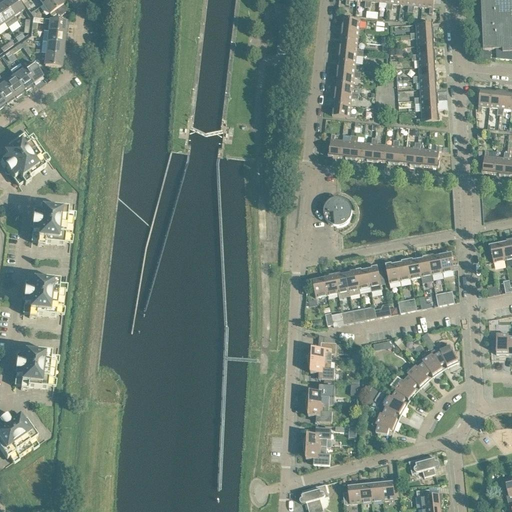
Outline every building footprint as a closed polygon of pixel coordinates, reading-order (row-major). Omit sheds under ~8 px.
[(24,10),(16,0),(10,0),(5,4),(14,17),(24,10)] [(51,0),(43,6),(50,15),(52,18),(57,14),(58,16),(61,16),(65,14),(66,10),(58,0),(51,0)] [(368,9),(368,0),(357,0),(358,2),(366,2),(365,9),(368,9)] [(379,4),(379,0),(368,0),(368,9),(371,10),(372,3),(379,4)] [(389,12),(390,0),(379,0),(379,4),(387,5),(386,11),(389,12)] [(401,6),(401,0),(390,0),(389,12),(392,12),(393,5),(401,6)] [(411,14),(412,0),(401,0),(401,6),(408,7),(408,14),(411,14)] [(422,9),(423,0),(412,0),(411,14),(414,14),(414,8),(422,9)] [(423,0),(422,9),(430,9),(429,15),(433,15),(434,0),(423,0)] [(511,0),(481,2),(481,3),(482,3),(484,50),(483,50),(483,51),(493,51),(503,50),(503,53),(511,53),(511,0)] [(14,17),(5,4),(0,7),(0,16),(5,24),(8,28),(18,22),(14,17)] [(277,55),(288,56),(293,7),(275,5),(278,20),(282,21),(279,48),(278,48),(277,55)] [(66,22),(50,21),(45,20),(44,32),(65,34),(65,33),(67,34),(68,27),(66,27),(66,22)] [(360,30),(360,22),(344,20),(344,25),(343,25),(342,31),(366,34),(366,31),(360,30)] [(433,31),(433,25),(416,26),(417,34),(411,35),(411,38),(434,36),(434,31),(433,31)] [(365,37),(366,34),(342,31),(341,37),(343,37),(342,42),(358,44),(359,36),(365,37)] [(65,34),(44,32),(42,43),(64,46),(64,45),(66,45),(67,39),(64,38),(65,34)] [(435,42),(434,36),(411,38),(411,41),(417,40),(418,48),(434,47),(434,42),(435,42)] [(357,51),(358,44),(342,42),(341,47),(340,47),(340,53),(363,55),(364,52),(357,51)] [(64,46),(42,43),(41,55),(46,55),(62,57),(62,56),(65,56),(66,50),(63,50),(64,46)] [(13,55),(23,48),(21,47),(20,45),(10,52),(13,55)] [(434,52),(434,47),(418,48),(418,56),(412,56),(412,60),(436,58),(435,52),(434,52)] [(363,58),(363,55),(340,53),(339,58),(340,58),(340,63),(356,65),(357,57),(363,58)] [(61,69),(62,57),(46,55),(45,67),(61,69)] [(436,64),(436,58),(412,60),(412,62),(419,62),(419,70),(435,69),(435,64),(436,64)] [(355,73),(356,65),(340,63),(339,68),(338,68),(337,74),(361,77),(361,74),(355,73)] [(39,80),(43,77),(33,64),(24,71),(33,84),(34,84),(35,86),(40,82),(39,80)] [(436,74),(435,69),(419,70),(420,78),(413,78),(413,81),(437,80),(437,74),(436,74)] [(15,77),(24,91),(24,90),(26,92),(31,88),(30,86),(33,84),(24,71),(15,77)] [(361,80),(361,77),(337,74),(337,80),(338,80),(337,85),(353,87),(354,79),(361,80)] [(20,93),(24,91),(15,77),(5,84),(14,97),(15,97),(16,99),(22,95),(20,93)] [(0,79),(0,96),(5,104),(6,103),(7,105),(12,101),(11,99),(14,97),(5,84),(2,79),(0,79)] [(438,85),(437,80),(413,81),(414,84),(420,83),(421,91),(437,90),(436,85),(438,85)] [(353,94),(353,87),(337,85),(337,90),(336,90),(335,95),(359,98),(359,95),(353,94)] [(437,95),(437,90),(421,91),(421,99),(415,100),(415,102),(439,101),(438,95),(437,95)] [(490,109),(492,93),(479,92),(479,98),(480,98),(478,113),(482,114),(482,108),(490,109)] [(500,117),(503,93),(497,92),(497,93),(492,93),(490,109),(498,110),(497,116),(500,117)] [(511,111),(511,107),(511,95),(508,95),(508,94),(503,93),(500,117),(503,117),(504,111),(511,111)] [(358,101),(359,98),(335,95),(334,101),(336,101),(335,106),(351,108),(352,100),(358,101)] [(439,107),(439,101),(415,102),(415,105),(421,105),(422,113),(438,112),(438,107),(439,107)] [(350,116),(351,108),(335,106),(334,111),(333,111),(333,117),(355,120),(356,117),(350,116)] [(438,117),(438,112),(422,113),(422,121),(417,121),(417,125),(440,123),(440,117),(438,117)] [(341,159),(342,143),(335,142),(335,136),(332,136),(330,151),(329,151),(328,157),(341,159)] [(31,137),(31,138),(26,141),(24,138),(8,149),(10,152),(4,156),(7,160),(2,163),(5,168),(4,169),(9,177),(11,176),(19,187),(24,184),(25,186),(31,182),(30,180),(45,169),(43,166),(48,162),(31,137)] [(351,161),(354,137),(351,137),(350,143),(342,143),(341,159),(346,159),(346,160),(351,161)] [(362,161),(364,145),(356,144),(357,138),(354,137),(351,161),(357,162),(357,160),(362,161)] [(373,163),(375,140),(372,139),(372,146),(364,145),(362,161),(367,162),(367,163),(373,163)] [(384,163),(385,147),(378,146),(378,140),(375,140),(373,163),(378,164),(379,163),(384,163)] [(394,166),(397,142),(394,142),(393,148),(385,147),(384,163),(389,164),(389,165),(394,166)] [(405,166),(407,150),(399,149),(400,142),(397,142),(394,166),(400,166),(400,165),(405,166)] [(416,168),(418,144),(415,144),(415,150),(407,150),(405,166),(410,166),(410,167),(416,168)] [(427,168),(428,152),(421,151),(421,145),(418,144),(416,168),(421,169),(421,167),(427,168)] [(436,153),(428,152),(427,168),(439,169),(440,163),(438,163),(440,148),(437,147),(436,153)] [(494,175),(496,159),(488,158),(489,153),(485,152),(484,168),(483,168),(482,174),(494,175)] [(505,178),(507,154),(505,154),(504,160),(496,159),(494,175),(499,176),(499,177),(505,178)] [(350,206),(348,204),(344,201),(341,200),(337,200),(334,200),(330,202),(328,204),(325,207),(324,211),(324,215),(325,218),(326,222),(328,224),(331,226),(334,228),(338,228),(341,228),(344,227),(347,225),(350,222),(351,219),(352,216),(352,212),(351,209),(350,206)] [(74,214),(73,214),(68,213),(68,210),(48,208),(48,211),(41,210),(41,215),(35,214),(34,220),(33,220),(32,229),(33,230),(32,244),(37,244),(37,247),(45,247),(45,245),(64,247),(64,244),(70,245),(74,214)] [(511,260),(511,241),(507,242),(507,243),(502,244),(505,262),(511,260)] [(505,262),(502,244),(489,247),(490,253),(491,253),(494,264),(505,262)] [(452,254),(439,257),(443,274),(454,272),(452,260),(453,260),(452,254)] [(443,274),(439,257),(434,258),(434,256),(428,258),(432,276),(443,274)] [(432,276),(428,258),(423,259),(423,260),(418,261),(422,279),(432,276)] [(422,279),(418,261),(413,262),(413,261),(407,262),(411,281),(422,279)] [(411,281),(407,262),(402,263),(402,264),(397,265),(400,283),(411,281)] [(400,283),(397,265),(392,266),(392,265),(386,266),(390,290),(401,287),(400,283)] [(382,291),(378,268),(372,269),(372,270),(367,271),(370,289),(371,293),(382,291)] [(370,289),(367,271),(362,272),(362,271),(356,272),(360,291),(361,295),(371,293),(370,289)] [(360,291),(356,272),(350,273),(351,274),(346,275),(349,293),(350,297),(361,295),(360,291)] [(349,293),(346,275),(341,276),(340,275),(335,276),(338,295),(339,300),(350,297),(349,293)] [(338,295),(335,276),(329,277),(329,278),(324,279),(328,297),(338,295)] [(328,297),(324,279),(312,282),(313,288),(314,288),(316,299),(328,297)] [(65,286),(60,285),(60,282),(40,280),(40,283),(33,282),(33,287),(27,286),(26,292),(24,292),(23,301),(25,301),(23,315),(29,316),(29,319),(36,319),(37,317),(56,319),(56,316),(62,316),(65,286)] [(503,283),(506,295),(511,294),(511,289),(509,282),(503,283)] [(453,293),(447,294),(449,306),(455,305),(453,293)] [(449,306),(447,294),(436,296),(438,308),(449,306)] [(428,310),(427,305),(426,298),(420,299),(422,311),(428,310)] [(417,312),(415,300),(404,302),(407,314),(417,312)] [(407,314),(404,302),(398,304),(401,315),(407,314)] [(381,310),(375,311),(376,320),(391,317),(389,305),(383,306),(381,310)] [(375,311),(374,308),(364,310),(366,322),(376,320),(375,311)] [(366,322),(364,310),(353,312),(355,324),(366,322)] [(355,324),(353,312),(342,315),(344,322),(345,326),(355,324)] [(333,324),(331,315),(325,316),(328,328),(334,326),(333,324)] [(509,351),(511,350),(511,338),(509,338),(509,336),(497,336),(497,356),(509,356),(509,351)] [(335,345),(335,341),(326,338),(325,338),(324,344),(321,344),(321,350),(312,350),(312,354),(311,354),(310,355),(309,357),(309,359),(308,360),(308,362),(331,363),(332,355),(336,356),(336,345),(335,345)] [(450,347),(439,352),(438,349),(431,353),(433,356),(441,368),(446,365),(448,370),(459,364),(450,347)] [(57,358),(51,357),(52,354),(32,352),(31,355),(25,354),(24,359),(18,358),(18,364),(16,364),(15,373),(16,373),(15,387),(21,388),(20,391),(28,391),(28,389),(47,391),(48,388),(54,388),(57,358)] [(434,379),(444,372),(441,368),(433,356),(423,363),(424,364),(418,369),(426,378),(431,375),(434,379)] [(331,363),(308,362),(308,363),(308,365),(309,366),(309,367),(309,368),(310,370),(311,370),(311,375),(320,375),(319,381),(324,381),(334,382),(335,371),(331,371),(331,363)] [(426,378),(418,369),(417,367),(408,376),(409,377),(404,383),(414,390),(417,386),(421,390),(430,382),(426,378)] [(398,377),(390,387),(396,392),(392,398),(403,405),(406,400),(410,403),(418,394),(414,390),(404,383),(398,377)] [(329,406),(329,398),(334,399),(334,388),(322,387),(322,393),(310,393),(309,397),(308,397),(308,398),(307,400),(306,402),(306,403),(306,405),(329,406)] [(407,407),(403,405),(392,398),(390,397),(384,408),(386,409),(383,416),(394,420),(397,415),(401,418),(407,407)] [(329,414),(329,406),(306,405),(306,407),(306,408),(306,410),(307,412),(307,413),(309,413),(308,418),(317,418),(317,424),(332,425),(333,414),(329,414)] [(394,420),(383,416),(381,415),(376,426),(378,427),(376,434),(388,437),(390,431),(395,433),(399,422),(394,420)] [(38,446),(35,441),(37,439),(26,423),(23,425),(19,419),(15,422),(12,417),(7,421),(6,419),(0,423),(0,451),(7,461),(9,459),(13,464),(38,446)] [(307,440),(306,440),(305,441),(305,443),(304,445),(304,446),(304,448),(327,449),(327,441),(331,442),(332,431),(317,430),(317,436),(307,436),(307,440)] [(326,457),(327,449),(304,448),(304,450),(304,451),(304,453),(305,455),(305,456),(306,456),(306,461),(315,461),(315,467),(330,468),(330,457),(326,457)] [(434,470),(437,469),(439,468),(439,467),(439,465),(439,464),(437,463),(436,463),(435,460),(433,460),(432,457),(409,464),(412,476),(423,473),(424,479),(436,476),(434,470)] [(383,502),(381,483),(376,484),(376,485),(371,486),(373,503),(383,502)] [(387,483),(381,483),(383,502),(401,500),(400,489),(394,489),(393,483),(387,484),(387,483)] [(362,505),(360,485),(354,486),(354,487),(348,488),(349,494),(343,494),(345,506),(362,505)] [(373,503),(371,486),(366,486),(366,485),(360,485),(362,505),(373,503)] [(301,496),(302,499),(301,500),(300,502),(300,503),(301,505),(302,506),(304,506),(307,505),(308,511),(323,511),(321,501),(329,499),(326,486),(303,493),(303,496),(301,496)] [(422,498),(423,510),(442,508),(441,503),(443,503),(443,496),(430,497),(429,491),(417,493),(417,499),(422,498)]
